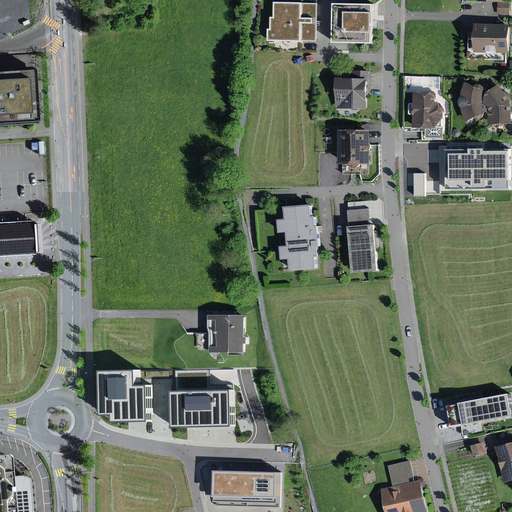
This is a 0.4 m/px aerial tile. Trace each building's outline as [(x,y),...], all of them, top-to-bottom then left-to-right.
[(511,0),(502,0),(501,12),(511,12),(511,0)] [(319,4),(279,4),(271,41),(318,42),(319,4)] [(376,5),(339,4),(338,42),(375,43),(376,5)] [(511,21),(481,21),(481,47),(511,48),(511,21)] [(356,70),(357,76),(339,76),(339,107),(371,107),(371,80),(373,80),(373,69),(356,70)] [(35,71),(0,72),(0,125),(39,123),(35,71)] [(465,107),(471,119),(490,110),(492,106),(488,98),(493,90),(484,78),(470,81),(465,96),(465,107)] [(493,90),(488,98),(492,106),(494,109),(492,110),(494,122),(511,121),(511,94),(503,83),(493,90)] [(436,91),(418,90),(417,126),(431,127),(440,127),(447,117),(448,109),(436,91)] [(440,127),(431,127),(431,135),(447,137),(447,117),(440,127)] [(368,175),(368,132),(345,132),(344,174),(368,175)] [(508,150),(445,150),(445,189),(509,188),(508,150)] [(321,268),(320,257),(325,257),(322,224),(320,224),(319,215),(316,215),(315,204),(290,206),(291,218),(283,218),(284,231),(292,230),(293,245),(286,246),(287,258),(294,258),(295,270),(321,268)] [(373,207),(352,209),(353,222),(374,220),(374,214),(373,207)] [(0,255),(33,253),(32,222),(0,224),(0,255)] [(379,223),(353,225),(358,273),(383,271),(379,223)] [(249,315),(213,315),(213,351),(249,351),(249,315)] [(200,347),(211,347),(211,333),(200,333),(200,347)] [(99,415),(110,415),(110,422),(145,423),(144,385),(133,386),(133,370),(97,371),(99,415)] [(229,389),(168,392),(169,428),(230,427),(229,389)] [(511,393),(466,402),(469,422),(511,414),(511,393)] [(491,441),(475,444),(477,455),(494,451),(491,441)] [(511,443),(500,447),(509,485),(511,484),(511,443)] [(0,511),(34,511),(31,474),(13,475),(11,453),(0,454),(0,511)] [(432,511),(424,478),(418,480),(413,460),(393,464),(398,485),(386,488),(391,511),(432,511)] [(285,473),(219,471),(217,506),(284,508),(285,473)]
